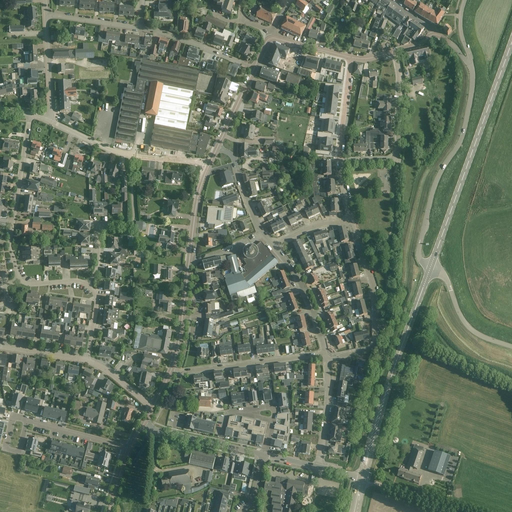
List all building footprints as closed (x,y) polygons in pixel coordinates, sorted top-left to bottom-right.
[(213,0),(213,2),(217,3),(216,5),(221,6),(221,9),(222,9),(221,12),(229,15),(231,15),(232,12),(231,11),(232,8),(233,9),(234,5),(233,5),(234,1),(233,0),(232,0),(213,0)] [(301,10),(300,12),(302,13),(307,7),(310,9),(312,7),(314,9),(317,6),(312,2),(309,5),(306,3),(305,3),(301,0),(300,0),(296,6),(301,10)] [(345,0),(345,2),(348,3),(349,0),(352,0),(349,10),(352,11),(354,4),(355,3),(356,0),(345,0)] [(380,3),(381,0),(371,0),(369,6),(367,9),(369,11),(371,8),(372,9),(375,5),(378,6),(379,3),(380,3)] [(376,10),(383,14),(382,17),(381,20),(377,18),(371,33),(376,35),(378,30),(383,19),(384,16),(385,14),(390,6),(390,5),(391,4),(384,0),(381,0),(380,3),(379,3),(378,6),(376,10)] [(413,3),(409,0),(407,0),(404,5),(413,11),(417,5),(418,3),(415,0),(413,3)] [(171,2),(159,2),(159,6),(158,9),(154,9),(154,18),(166,18),(166,16),(170,16),(171,11),(171,2)] [(421,17),(427,8),(420,4),(414,13),(420,17),(421,17)] [(403,26),(409,18),(390,5),(390,6),(385,14),(391,18),(403,27),(404,26),(403,26)] [(277,13),(261,6),(258,12),(256,17),(272,24),(277,13)] [(428,21),(434,12),(427,8),(421,17),(428,21)] [(27,12),(24,12),(24,16),(27,16),(28,23),(27,23),(27,24),(28,28),(27,28),(27,29),(35,28),(34,28),(34,23),(37,23),(37,17),(37,14),(36,9),(37,9),(36,9),(27,10),(27,12)] [(438,14),(434,12),(428,21),(437,26),(445,13),(441,10),(438,14)] [(186,18),(180,17),(180,21),(178,33),(187,34),(189,22),(185,21),(186,18)] [(281,29),(291,34),(297,22),(287,17),(281,29)] [(307,28),(304,32),(308,34),(310,30),(315,20),(312,18),(307,28)] [(401,37),(404,39),(401,43),(406,36),(410,30),(408,28),(409,28),(413,21),(409,18),(403,26),(404,26),(407,28),(403,33),(401,37)] [(387,21),(383,19),(378,30),(383,32),(387,21)] [(410,30),(406,36),(411,39),(414,41),(415,41),(419,36),(424,29),(413,21),(408,28),(410,30)] [(306,27),(297,22),(291,34),(300,38),(302,33),(306,27)] [(203,30),(197,28),(194,37),(202,40),(205,31),(209,32),(211,25),(205,23),(203,30)] [(73,43),(73,38),(77,39),(78,36),(87,38),(88,33),(84,33),(85,29),(76,28),(75,28),(74,28),(74,31),(75,32),(74,36),(69,35),(68,43),(73,43)] [(311,39),(312,39),(317,40),(318,33),(319,29),(317,28),(316,32),(310,31),(309,38),(309,39),(311,39)] [(402,32),(398,29),(393,37),(397,40),(398,38),(402,32)] [(216,37),(213,44),(221,47),(223,42),(223,41),(227,42),(230,33),(224,30),(222,35),(216,32),(214,36),(216,37)] [(247,34),(242,31),(239,36),(244,39),(243,41),(247,44),(247,45),(250,47),(252,44),(253,45),(256,40),(250,36),(250,35),(247,33),(247,34)] [(354,47),(361,49),(364,35),(362,34),(362,33),(357,31),(355,37),(361,38),(360,41),(356,40),(355,42),(354,47)] [(112,42),(113,34),(107,33),(106,37),(103,36),(102,44),(108,45),(108,41),(112,42)] [(227,42),(226,46),(230,48),(234,38),(235,35),(233,34),(231,33),(230,33),(227,42)] [(374,42),(376,35),(371,33),(370,36),(369,36),(368,40),(374,42)] [(121,47),(122,39),(119,39),(120,35),(113,34),(112,42),(115,42),(115,46),(117,46),(121,47)] [(364,35),(361,49),(368,50),(369,45),(370,44),(366,43),(367,36),(364,35)] [(126,36),(125,40),(122,39),(121,47),(127,48),(128,44),(131,45),(132,37),(126,36)] [(406,36),(401,43),(404,45),(411,43),(412,41),(411,40),(411,39),(406,36)] [(132,37),(131,45),(135,45),(134,49),(140,49),(139,52),(140,52),(141,42),(138,42),(139,38),(132,37)] [(148,39),(145,38),(144,42),(141,42),(140,52),(145,53),(146,47),(150,48),(151,39),(150,38),(148,38),(148,39)] [(160,46),(158,53),(162,54),(163,51),(166,52),(167,48),(168,46),(169,41),(160,38),(158,43),(158,45),(160,46)] [(177,44),(174,43),(173,48),(172,47),(170,52),(169,55),(168,60),(171,61),(174,52),(178,54),(180,45),(180,44),(178,44),(177,44)] [(247,47),(241,43),(239,47),(242,49),(239,53),(247,58),(251,51),(246,48),(247,47)] [(290,50),(274,44),(266,64),(276,68),(281,58),(286,60),(288,54),(290,50)] [(69,50),(52,50),(53,59),(70,59),(83,59),(93,58),(93,51),(88,51),(87,45),(83,45),(83,51),(74,51),(69,51),(69,50)] [(429,54),(427,47),(407,51),(409,58),(410,58),(412,66),(421,64),(420,62),(425,61),(430,59),(429,54)] [(36,56),(36,48),(29,48),(29,49),(25,49),(25,52),(23,52),(23,54),(25,57),(36,56)] [(199,51),(189,48),(185,59),(180,57),(178,65),(189,68),(191,63),(197,65),(197,63),(199,64),(199,63),(198,63),(200,58),(197,57),(199,51)] [(297,55),(294,67),(300,69),(303,57),(297,55)] [(36,56),(25,57),(25,64),(30,64),(37,64),(36,56)] [(306,58),(304,66),(312,69),(317,70),(319,60),(314,59),(306,58)] [(320,75),(320,76),(323,77),(325,77),(325,74),(326,71),(330,72),(332,62),(327,60),(326,64),(323,64),(320,75)] [(146,82),(151,84),(192,92),(211,96),(215,77),(211,76),(212,73),(204,72),(204,75),(199,74),(199,73),(141,61),(140,64),(135,63),(134,67),(136,68),(135,71),(139,72),(137,81),(146,82)] [(207,64),(205,71),(210,72),(210,71),(216,73),(218,69),(216,68),(217,62),(213,61),(211,66),(207,64)] [(337,63),(335,73),(339,74),(338,77),(337,80),(338,80),(342,81),(344,69),(343,69),(342,68),(343,64),(337,63)] [(240,66),(234,64),(233,66),(231,65),(231,66),(229,65),(225,75),(225,77),(231,79),(231,77),(234,79),(238,69),(240,69),(240,67),(239,66),(240,66)] [(363,66),(356,64),(354,74),(361,75),(363,66)] [(74,70),(73,65),(65,65),(66,67),(64,67),(64,66),(58,66),(58,74),(64,74),(64,71),(74,70)] [(261,74),(260,77),(264,79),(277,84),(278,81),(279,78),(280,76),(281,74),(280,74),(268,69),(264,68),(263,71),(261,74)] [(301,69),(299,75),(311,79),(313,73),(301,69)] [(378,77),(378,71),(369,71),(369,78),(374,78),(374,82),(373,82),(373,88),(377,88),(377,82),(377,77),(378,77)] [(30,72),(30,73),(26,73),(27,85),(37,84),(37,80),(38,80),(37,72),(30,72)] [(289,73),(285,82),(298,86),(299,83),(302,85),(304,79),(301,78),(289,73)] [(216,78),(214,89),(215,89),(214,92),(226,96),(231,83),(229,83),(231,79),(224,77),(217,74),(217,75),(217,78),(216,78)] [(367,78),(363,77),(358,99),(360,100),(361,98),(366,99),(366,97),(361,96),(363,86),(365,87),(367,78)] [(63,81),(58,82),(60,112),(69,112),(69,107),(69,98),(76,97),(76,89),(71,89),(71,86),(71,81),(63,81)] [(141,108),(146,82),(137,81),(136,87),(132,86),(124,85),(123,89),(124,90),(121,105),(115,139),(134,143),(141,108)] [(268,86),(258,82),(255,90),(264,93),(266,88),(274,91),(275,89),(280,91),(281,88),(276,86),(269,83),(268,86)] [(6,95),(13,94),(12,90),(15,89),(13,83),(7,84),(8,87),(5,88),(6,95)] [(185,132),(192,92),(151,84),(145,115),(156,117),(154,126),(173,129),(183,131),(185,132)] [(325,86),(325,88),(327,88),(326,93),(339,95),(338,94),(339,89),(332,88),(332,85),(325,84),(325,86)] [(31,92),(30,89),(20,90),(20,96),(24,96),(31,96),(31,100),(37,100),(37,92),(31,92)] [(410,99),(423,100),(423,91),(411,90),(410,99)] [(423,100),(438,101),(439,92),(423,91),(423,100)] [(214,92),(213,95),(218,96),(216,101),(220,103),(225,105),(226,102),(227,100),(227,98),(225,98),(226,96),(214,92)] [(260,95),(254,93),(250,101),(257,104),(259,99),(266,102),(268,96),(261,93),(260,95)] [(204,104),(203,110),(205,111),(205,113),(215,116),(215,117),(220,118),(223,108),(218,107),(208,104),(207,105),(204,104)] [(320,117),(320,118),(328,119),(329,116),(336,116),(336,111),(324,109),(324,115),(322,114),(321,118),(320,117)] [(263,114),(253,112),(252,116),(251,116),(250,120),(262,122),(263,114)] [(71,119),(77,123),(80,116),(74,113),(71,119)] [(61,121),(68,125),(71,119),(63,115),(61,121)] [(381,119),(381,125),(390,125),(390,123),(391,123),(391,119),(390,119),(384,119),(382,119),(383,116),(373,116),(376,116),(376,119),(381,119)] [(213,119),(208,118),(207,121),(206,121),(204,126),(213,129),(214,124),(212,123),(213,119)] [(320,118),(319,121),(322,121),(321,127),(335,129),(335,124),(335,122),(328,122),(328,119),(320,118)] [(255,127),(246,125),(244,139),(253,141),(255,127)] [(150,146),(169,150),(173,129),(154,126),(150,146)] [(318,133),(318,136),(326,137),(326,134),(333,135),(333,133),(334,134),(335,129),(321,127),(321,131),(320,133),(318,133)] [(185,132),(183,131),(173,129),(169,150),(181,152),(185,132)] [(185,132),(181,152),(188,153),(188,151),(196,152),(196,155),(203,156),(204,152),(205,152),(205,148),(206,149),(207,145),(208,145),(208,141),(209,141),(210,137),(206,136),(200,134),(199,137),(191,135),(192,133),(185,132)] [(318,136),(317,139),(319,140),(319,145),(333,147),(333,142),(332,142),(333,141),(326,140),(326,137),(318,136)] [(19,143),(4,140),(2,151),(10,152),(11,149),(18,151),(19,143)] [(41,145),(33,143),(31,148),(36,150),(35,153),(36,153),(35,156),(37,157),(38,154),(39,151),(39,150),(41,145)] [(388,146),(388,144),(377,144),(377,147),(379,147),(379,148),(381,150),(384,153),(387,150),(388,150),(389,150),(389,146),(388,146)] [(248,145),(241,145),(241,158),(246,158),(258,157),(257,149),(248,149),(248,145)] [(316,151),(315,154),(324,155),(324,152),(331,153),(332,152),(332,149),(333,147),(319,145),(318,151),(316,151)] [(53,162),(59,163),(62,152),(54,150),(52,155),(55,156),(53,162)] [(11,159),(4,157),(3,162),(5,163),(4,165),(3,169),(10,170),(12,170),(12,167),(13,167),(13,163),(11,163),(11,159)] [(83,159),(75,157),(73,162),(74,162),(73,165),(71,172),(77,174),(79,167),(81,168),(81,167),(83,159)] [(56,163),(55,166),(57,167),(58,167),(63,169),(64,169),(67,160),(62,159),(60,164),(59,164),(56,163)] [(101,165),(94,163),(93,165),(89,164),(88,169),(86,174),(90,175),(91,173),(96,174),(97,170),(99,171),(101,165)] [(31,165),(30,170),(29,169),(28,173),(30,173),(35,174),(39,175),(40,170),(46,171),(47,167),(36,165),(36,166),(31,165)] [(120,168),(112,166),(108,177),(116,179),(120,168)] [(147,169),(142,168),(141,177),(145,177),(144,181),(150,182),(149,186),(155,187),(156,178),(153,178),(154,171),(147,170),(147,169)] [(229,171),(220,174),(224,187),(233,184),(229,171)] [(176,173),(167,172),(166,177),(165,183),(171,184),(171,181),(181,182),(182,175),(176,174),(176,173)] [(0,185),(10,188),(11,185),(6,184),(7,178),(2,177),(3,174),(0,173),(0,185)] [(254,182),(254,181),(253,182),(252,180),(257,179),(256,175),(249,176),(248,175),(243,176),(245,184),(246,184),(253,182),(254,182)] [(107,186),(107,176),(101,176),(101,177),(98,176),(96,182),(101,184),(102,186),(103,186),(107,186)] [(56,178),(52,177),(50,182),(41,179),(40,183),(52,188),(56,178)] [(277,188),(276,180),(261,182),(262,190),(277,188)] [(257,196),(254,182),(253,182),(246,184),(250,198),(257,196)] [(28,183),(27,190),(38,192),(38,191),(39,184),(28,183)] [(0,197),(1,198),(2,195),(4,195),(5,190),(10,190),(10,188),(0,185),(0,197)] [(320,197),(320,194),(316,194),(315,188),(312,189),(314,198),(315,197),(320,197)] [(238,201),(236,195),(222,200),(224,206),(238,201)] [(26,197),(25,205),(32,206),(32,202),(36,202),(37,199),(33,198),(26,197)] [(257,206),(260,212),(267,208),(271,206),(268,201),(270,200),(269,198),(262,200),(264,203),(257,206)] [(303,198),(296,200),(296,201),(298,206),(301,211),(304,210),(304,209),(301,202),(304,201),(303,198)] [(178,203),(168,201),(167,209),(166,216),(175,217),(176,212),(174,212),(174,210),(177,210),(178,203)] [(93,210),(93,215),(101,215),(101,216),(107,216),(107,211),(107,209),(107,203),(97,203),(97,207),(93,207),(93,210)] [(117,215),(120,215),(120,209),(122,209),(122,204),(118,204),(118,207),(112,207),(112,210),(112,215),(113,215),(113,216),(117,216),(117,215)] [(32,206),(25,205),(23,213),(30,214),(34,214),(36,206),(32,206)] [(271,206),(267,208),(260,212),(263,218),(270,214),(274,212),(271,206)] [(320,214),(316,206),(311,209),(314,217),(320,214)] [(331,213),(329,213),(329,217),(337,216),(336,213),(339,213),(339,206),(331,207),(331,208),(331,213)] [(227,226),(228,222),(232,223),(234,208),(224,207),(223,209),(216,209),(216,210),(210,209),(209,217),(208,217),(208,223),(208,224),(215,225),(215,228),(215,229),(223,225),(227,226)] [(314,217),(311,209),(305,212),(308,219),(314,217)] [(294,211),(292,212),(293,216),(297,223),(302,221),(299,213),(296,215),(294,211)] [(281,222),(276,224),(280,231),(286,229),(284,226),(287,225),(284,219),(281,213),(278,215),(280,219),(281,222)] [(297,223),(293,216),(287,219),(291,226),(297,223)] [(83,220),(77,220),(76,225),(79,225),(79,231),(89,232),(90,224),(83,223),(83,220)] [(143,223),(136,222),(135,225),(135,231),(142,231),(143,231),(144,231),(145,230),(146,229),(146,228),(146,227),(146,226),(146,225),(145,224),(144,223),(143,223)] [(240,225),(238,222),(233,224),(235,231),(242,228),(243,232),(249,230),(246,223),(240,225)] [(271,227),(274,234),(280,231),(276,224),(271,227)] [(28,225),(21,225),(21,236),(28,236),(31,236),(32,232),(28,232),(28,225)] [(159,237),(158,243),(166,244),(166,250),(171,251),(172,246),(174,234),(173,234),(174,228),(169,228),(168,230),(168,231),(167,231),(167,230),(162,229),(161,237),(159,237)] [(340,236),(347,234),(346,228),(338,230),(340,236)] [(208,240),(215,240),(221,240),(221,236),(227,236),(227,230),(221,230),(221,235),(208,235),(208,240)] [(320,233),(322,241),(328,239),(326,231),(320,233)] [(316,242),(322,241),(320,233),(314,235),(316,242)] [(81,234),(78,234),(78,241),(81,241),(81,245),(89,245),(89,237),(86,237),(86,234),(81,234)] [(347,234),(340,236),(341,243),(349,241),(347,234)] [(331,238),(332,241),(333,248),(340,247),(339,243),(335,244),(334,242),(335,242),(334,238),(335,238),(335,237),(331,238)] [(121,239),(111,238),(110,244),(109,244),(109,249),(117,250),(117,245),(120,245),(121,239)] [(293,244),(295,249),(305,245),(303,239),(300,241),(300,240),(293,244)] [(245,252),(240,256),(246,265),(243,268),(247,272),(248,274),(251,272),(268,258),(272,255),(268,250),(267,249),(266,248),(262,244),(261,242),(260,242),(261,242),(260,242),(255,248),(253,249),(252,249),(251,249),(250,249),(249,249),(248,250),(248,251),(247,251),(247,252),(245,252)] [(308,250),(306,244),(305,245),(295,249),(298,255),(305,251),(308,250)] [(348,254),(354,253),(352,246),(345,248),(345,247),(340,248),(341,252),(345,251),(346,255),(348,254)] [(36,249),(33,249),(25,249),(26,249),(26,252),(22,253),(23,259),(27,259),(27,262),(26,262),(33,262),(36,262),(36,249)] [(298,255),(301,260),(308,257),(310,255),(308,250),(305,251),(298,255)] [(44,252),(44,255),(44,256),(45,262),(48,262),(48,267),(54,267),(54,259),(54,255),(51,255),(48,255),(51,255),(51,251),(48,251),(44,252)] [(126,254),(108,253),(108,260),(111,260),(110,265),(119,266),(120,258),(126,259),(126,254)] [(354,253),(348,254),(346,255),(348,261),(356,259),(354,253)] [(232,274),(224,276),(226,281),(225,281),(230,296),(237,294),(255,287),(253,285),(270,270),(278,263),(279,263),(278,261),(273,257),(273,256),(272,255),(268,258),(251,272),(248,274),(247,272),(245,274),(242,276),(240,274),(236,256),(236,255),(234,256),(229,257),(228,257),(227,258),(229,262),(231,271),(232,274)] [(70,270),(76,270),(75,262),(75,258),(70,258),(70,256),(66,256),(66,263),(70,263),(70,270)] [(217,263),(218,267),(228,265),(225,256),(208,261),(209,265),(217,263)] [(84,257),(81,258),(81,269),(87,269),(87,266),(90,265),(90,261),(84,261),(84,257)] [(308,257),(301,260),(303,266),(310,262),(308,257)] [(209,269),(218,267),(217,263),(209,265),(208,261),(202,262),(205,270),(209,269)] [(313,268),(310,262),(303,266),(306,271),(313,268)] [(336,264),(335,264),(329,266),(331,272),(337,270),(337,269),(338,269),(337,264),(336,264)] [(154,274),(160,274),(160,281),(171,281),(171,277),(172,277),(172,275),(171,275),(171,272),(160,271),(161,266),(155,266),(154,274)] [(121,268),(114,267),(113,271),(107,270),(106,277),(115,279),(115,274),(119,275),(120,272),(121,268)] [(210,275),(203,276),(204,285),(208,285),(208,286),(210,285),(211,284),(211,279),(216,279),(220,279),(224,281),(224,282),(225,281),(226,281),(224,276),(224,275),(221,275),(220,271),(215,272),(215,275),(210,275)] [(349,283),(354,282),(354,279),(360,277),(359,271),(351,273),(352,276),(350,277),(351,280),(348,280),(349,283)] [(278,274),(280,280),(275,282),(276,284),(287,280),(284,272),(278,274)] [(315,277),(314,274),(309,276),(310,279),(312,285),(319,282),(316,276),(315,277)] [(290,288),(287,280),(276,284),(273,285),(274,288),(277,286),(282,284),(284,290),(290,288)] [(355,285),(354,282),(349,283),(349,286),(352,285),(354,291),(361,290),(360,283),(355,285)] [(114,284),(105,283),(104,291),(110,292),(110,295),(118,296),(118,292),(117,292),(117,289),(113,289),(114,284)] [(255,287),(237,294),(239,299),(257,293),(255,287)] [(317,294),(319,299),(325,297),(323,291),(321,291),(320,289),(316,291),(317,294)] [(363,296),(361,290),(354,291),(355,298),(363,296)] [(27,295),(25,305),(32,306),(34,292),(31,291),(30,295),(27,295)] [(34,292),(32,306),(38,307),(40,297),(36,296),(37,292),(34,292)] [(203,294),(204,297),(205,297),(205,302),(215,301),(214,292),(204,293),(204,294),(203,294)] [(159,305),(160,305),(159,312),(165,313),(170,314),(171,306),(168,305),(169,302),(165,301),(165,293),(160,293),(159,305)] [(347,293),(344,294),(345,296),(347,302),(348,302),(348,303),(349,302),(355,301),(354,298),(348,299),(347,297),(348,297),(347,293)] [(281,307),(295,302),(292,294),(286,296),(288,302),(284,304),(284,303),(280,305),(281,307)] [(328,302),(325,297),(319,299),(321,305),(322,305),(323,308),(328,306),(326,303),(328,302)] [(109,309),(113,309),(113,307),(112,307),(113,302),(116,303),(116,299),(106,298),(105,306),(109,307),(109,309)] [(334,302),(335,306),(342,303),(342,304),(346,302),(344,298),(340,299),(334,302)] [(60,308),(62,300),(56,299),(54,312),(56,312),(57,307),(60,308)] [(295,302),(281,307),(282,310),(286,309),(285,308),(290,306),(292,312),(298,310),(295,302)] [(355,311),(366,308),(364,302),(357,304),(358,310),(355,311)] [(215,311),(215,304),(210,304),(210,305),(205,306),(206,315),(211,315),(211,318),(218,316),(220,315),(220,310),(215,311)] [(85,306),(79,305),(77,318),(79,319),(80,314),(84,314),(85,306)] [(366,308),(355,311),(357,317),(367,315),(366,308)] [(116,310),(113,309),(109,309),(109,312),(104,311),(103,318),(111,319),(112,315),(115,316),(116,310)] [(218,316),(219,320),(233,315),(232,311),(220,315),(218,316)] [(329,324),(336,321),(333,315),(331,316),(330,313),(326,315),(327,318),(326,318),(329,324)] [(289,323),(290,326),(305,323),(304,316),(296,318),(297,322),(289,323)] [(111,319),(103,318),(102,325),(107,326),(107,329),(114,330),(117,330),(117,327),(114,326),(114,324),(111,323),(111,319)] [(206,320),(205,329),(219,331),(220,326),(213,325),(214,321),(206,320)] [(338,327),(336,321),(329,324),(331,329),(332,329),(333,332),(337,330),(336,327),(338,327)] [(291,329),(298,327),(299,331),(307,329),(305,323),(290,326),(291,329)] [(16,336),(22,337),(24,324),(22,324),(21,329),(17,328),(16,336)] [(136,334),(141,335),(142,326),(136,325),(134,334),(136,334)] [(30,326),(29,330),(28,338),(34,339),(35,329),(38,330),(39,326),(36,326),(34,326),(33,327),(30,326)] [(54,327),(52,327),(51,332),(47,331),(46,340),(52,340),(53,332),(54,327)] [(219,331),(205,329),(203,337),(211,339),(212,335),(218,336),(219,331)] [(350,329),(340,333),(341,336),(345,336),(346,337),(345,337),(347,342),(351,341),(349,336),(352,334),(351,332),(350,330),(350,329)] [(104,332),(103,339),(108,339),(111,340),(114,340),(116,338),(117,336),(117,334),(122,335),(122,331),(115,330),(115,333),(109,332),(104,332)] [(161,340),(169,341),(171,332),(162,330),(158,332),(157,336),(161,337),(161,340)] [(70,346),(72,333),(70,332),(69,337),(65,336),(64,345),(70,346)] [(361,333),(363,341),(369,339),(367,332),(361,333)] [(363,341),(361,333),(354,335),(356,343),(363,341)] [(84,334),(82,334),(81,339),(77,338),(76,343),(76,347),(82,348),(84,334)] [(161,340),(161,337),(157,336),(150,335),(150,337),(141,335),(136,334),(133,349),(147,351),(158,353),(167,355),(169,341),(161,340)] [(302,342),(309,340),(308,334),(300,336),(302,342)] [(341,340),(340,337),(334,339),(337,347),(343,345),(341,340)] [(309,340),(302,342),(303,348),(311,346),(309,340)] [(111,349),(100,347),(99,356),(110,358),(110,354),(114,354),(115,348),(111,347),(111,349)] [(208,351),(198,349),(197,358),(204,359),(205,355),(208,355),(208,351)] [(160,358),(143,355),(141,365),(157,368),(160,358)] [(20,357),(13,356),(11,364),(16,365),(16,369),(22,370),(23,364),(19,364),(20,357)] [(33,373),(34,369),(35,360),(27,359),(26,366),(23,365),(22,370),(22,372),(21,375),(25,376),(25,372),(33,373)] [(50,362),(41,361),(40,367),(49,369),(50,362)] [(65,365),(56,364),(56,367),(52,367),(51,374),(59,375),(59,371),(64,372),(65,365)] [(356,380),(357,374),(355,374),(356,368),(349,367),(349,369),(345,368),(345,366),(342,365),(340,377),(344,378),(356,380)] [(73,366),(69,366),(68,371),(66,370),(65,379),(72,380),(72,378),(76,379),(77,376),(78,376),(79,368),(73,368),(73,366)] [(135,368),(131,372),(141,374),(140,379),(139,384),(140,384),(140,387),(145,388),(146,386),(147,386),(149,379),(150,379),(151,375),(150,375),(151,371),(135,368)] [(83,374),(82,376),(87,378),(85,382),(88,383),(86,388),(89,390),(91,385),(95,378),(91,376),(93,373),(88,371),(85,369),(83,374)] [(221,389),(227,389),(229,388),(229,387),(228,382),(224,383),(224,379),(223,379),(223,377),(222,372),(214,373),(215,378),(215,380),(216,384),(219,383),(220,383),(220,388),(221,389)] [(212,382),(208,382),(208,387),(206,387),(206,383),(203,383),(202,377),(194,378),(195,384),(199,384),(199,388),(203,387),(203,390),(213,389),(212,382)] [(340,382),(338,390),(348,392),(346,391),(347,386),(352,386),(353,384),(359,385),(360,380),(356,380),(344,378),(344,383),(340,382)] [(111,384),(104,381),(101,386),(98,385),(96,390),(105,395),(111,384)] [(7,392),(19,393),(19,387),(10,386),(10,383),(7,383),(7,392)] [(263,391),(262,383),(258,384),(259,394),(263,394),(264,402),(273,401),(271,390),(263,391)] [(14,397),(11,407),(19,409),(19,406),(22,406),(23,402),(25,396),(28,386),(22,385),(19,396),(14,395),(14,397)] [(249,389),(244,389),(245,393),(245,397),(249,397),(250,404),(257,403),(257,400),(258,399),(258,397),(257,397),(256,393),(249,394),(249,389)] [(226,398),(225,390),(218,391),(219,396),(219,399),(220,399),(219,398),(222,398),(222,399),(226,398)] [(338,398),(337,406),(346,407),(346,404),(344,403),(345,396),(348,396),(348,392),(346,391),(338,390),(337,398),(338,398)] [(237,397),(232,398),(233,406),(242,405),(242,401),(246,401),(245,397),(245,393),(237,394),(237,397)] [(280,396),(278,396),(280,408),(283,408),(284,414),(288,413),(288,408),(287,408),(287,404),(288,404),(288,400),(286,400),(286,395),(284,395),(283,394),(280,394),(280,396)] [(199,407),(211,408),(211,398),(218,399),(219,396),(206,395),(205,398),(200,397),(199,407)] [(25,396),(23,402),(26,403),(24,410),(25,410),(30,412),(31,412),(34,399),(34,398),(33,401),(28,399),(28,397),(25,396)] [(34,399),(31,412),(37,413),(38,406),(42,407),(43,401),(34,399)] [(106,404),(98,401),(95,410),(87,408),(86,412),(84,412),(83,412),(82,415),(83,417),(85,417),(93,419),(92,423),(101,425),(106,404)] [(116,403),(108,401),(107,409),(114,411),(116,403)] [(51,408),(45,407),(42,417),(48,419),(51,408)] [(133,411),(125,408),(123,414),(124,414),(122,420),(122,421),(128,423),(133,411)] [(290,428),(290,413),(284,414),(277,415),(277,418),(279,418),(279,420),(285,420),(284,426),(275,424),(275,425),(290,428)] [(235,422),(237,416),(230,417),(228,425),(240,428),(241,424),(235,422)] [(247,430),(253,431),(254,426),(255,420),(243,417),(241,424),(248,425),(247,430)] [(254,426),(253,431),(265,434),(268,423),(261,421),(260,428),(254,426)] [(240,428),(228,425),(225,436),(232,438),(233,431),(239,433),(240,428)] [(278,435),(289,437),(290,428),(275,425),(275,428),(276,428),(276,429),(279,430),(279,431),(285,432),(285,436),(278,435)] [(240,428),(239,433),(238,439),(250,442),(252,436),(245,434),(246,429),(240,428)] [(252,436),(258,437),(256,443),(263,445),(265,434),(253,431),(252,436)] [(289,437),(278,435),(277,440),(273,439),(272,442),(271,441),(270,446),(274,447),(281,449),(282,444),(288,445),(289,437)] [(37,442),(43,443),(44,439),(33,436),(33,440),(27,438),(26,444),(36,447),(37,442)] [(311,443),(302,441),(300,453),(309,455),(311,447),(310,447),(311,443)] [(52,442),(51,447),(48,446),(46,452),(55,454),(58,443),(52,442)] [(63,445),(61,444),(58,443),(55,454),(60,456),(61,454),(63,445)] [(41,453),(34,451),(36,447),(26,444),(24,450),(30,451),(29,455),(40,457),(41,453)] [(344,450),(345,446),(335,445),(335,448),(329,447),(328,453),(341,455),(342,450),(344,450)] [(216,455),(193,449),(191,455),(186,453),(184,458),(190,459),(189,465),(213,470),(215,459),(216,455)] [(400,469),(397,476),(405,479),(404,479),(419,484),(422,475),(411,472),(412,468),(417,469),(422,452),(413,449),(412,452),(406,471),(400,469)] [(86,450),(85,456),(88,457),(98,460),(100,460),(109,463),(109,462),(110,462),(111,458),(110,458),(111,456),(100,453),(99,456),(98,456),(89,453),(90,451),(89,451),(86,450)] [(450,457),(435,452),(428,471),(444,476),(450,457)] [(85,456),(83,462),(87,463),(87,461),(97,463),(96,466),(107,469),(109,463),(100,460),(98,460),(88,457),(85,456)] [(228,463),(229,460),(220,458),(219,461),(220,461),(218,470),(226,472),(227,470),(233,471),(235,464),(228,463)] [(243,465),(241,464),(240,469),(236,468),(234,477),(238,478),(239,475),(249,477),(250,472),(248,471),(249,465),(243,463),(243,465)] [(171,487),(191,484),(188,470),(169,473),(169,478),(162,479),(163,487),(171,486),(171,487)] [(81,482),(85,483),(84,485),(97,488),(99,480),(86,477),(86,478),(83,477),(81,482)] [(293,511),(297,492),(303,493),(302,495),(308,496),(310,485),(304,484),(304,483),(288,481),(288,482),(283,481),(283,480),(281,480),(280,478),(276,478),(275,483),(266,482),(264,494),(267,495),(268,491),(272,492),(271,499),(273,499),(273,506),(274,506),(272,511),(293,511)] [(219,492),(218,498),(228,500),(230,494),(219,492)] [(218,498),(216,504),(227,507),(228,501),(228,500),(218,498)] [(72,502),(70,507),(74,508),(73,508),(77,509),(75,511),(88,511),(90,507),(86,506),(86,505),(86,506),(82,505),(82,504),(82,505),(81,505),(78,504),(79,502),(72,501),(72,502)]
